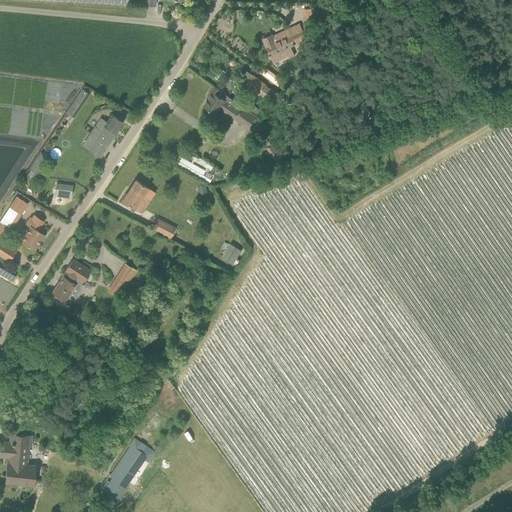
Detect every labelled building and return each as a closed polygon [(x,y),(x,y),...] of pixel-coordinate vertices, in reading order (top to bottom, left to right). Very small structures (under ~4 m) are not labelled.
[(315,7),(304,7),(304,25),(315,25),(315,7)] [(291,36),(276,43),(272,35),(263,39),(267,47),(266,47),(273,61),(278,58),(281,65),(296,58),(291,46),(306,39),(299,24),(288,29),(291,36)] [(275,88),(261,78),(259,79),(252,74),(244,85),(258,96),(259,95),(266,100),(275,88)] [(213,92),(204,105),(216,113),(220,108),(232,117),(238,109),(225,100),(221,97),(223,92),(214,86),(211,91),(213,92)] [(82,89),(67,112),(74,117),(89,94),(82,89)] [(357,105),(363,120),(372,117),(366,101),(357,105)] [(244,105),(237,114),(252,124),(259,116),(244,105)] [(83,145),(100,156),(123,122),(111,114),(106,122),(101,118),(83,145)] [(40,151),(36,158),(45,164),(47,166),(51,159),(40,151)] [(38,174),(42,169),(33,163),(29,168),(38,174)] [(135,208),(143,194),(148,188),(136,180),(122,200),(135,208)] [(207,190),(205,184),(198,186),(200,192),(207,190)] [(57,195),(69,196),(70,186),(58,185),(57,195)] [(12,229),(28,203),(17,196),(0,221),(10,228),(12,229)] [(31,226),(21,241),(34,249),(43,234),(37,230),(41,225),(30,218),(26,223),(31,226)] [(176,228),(158,218),(152,230),(171,239),(176,228)] [(15,250),(1,241),(0,240),(0,254),(9,260),(15,250)] [(233,265),(243,250),(231,242),(221,257),(233,265)] [(83,283),(90,271),(72,260),(66,270),(69,272),(65,278),(63,276),(53,292),(66,300),(76,285),(74,283),(76,278),(83,283)] [(115,296),(126,279),(119,275),(115,280),(117,281),(110,292),(115,296)] [(1,442),(0,450),(0,451),(0,456),(4,457),(3,463),(8,463),(6,478),(24,479),(24,483),(33,484),(35,465),(27,465),(28,446),(31,446),(32,436),(11,434),(10,443),(1,442)] [(116,499),(140,464),(144,459),(148,461),(154,452),(135,439),(110,476),(113,478),(104,491),(116,499)] [(495,465),(503,482),(511,479),(503,461),(495,465)] [(480,480),(486,492),(495,488),(489,476),(480,480)] [(471,504),(479,499),(475,492),(467,497),(471,504)] [(444,499),(449,511),(458,511),(459,511),(453,495),(444,499)]
